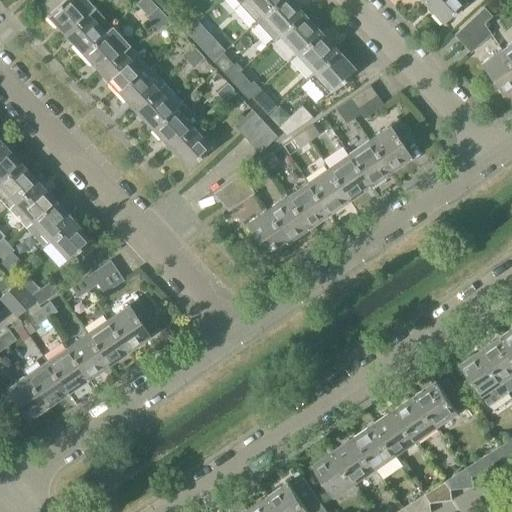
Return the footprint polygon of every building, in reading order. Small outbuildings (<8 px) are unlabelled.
[(65,35),(94,7),(87,0),(47,0),(40,7),(47,14),(46,15),(65,35)] [(235,0),(256,22),(279,0),(235,0)] [(290,0),(279,0),(256,22),(273,41),(279,35),(302,13),(290,0)] [(462,0),(429,0),(425,4),(443,24),(465,3),(462,0)] [(186,33),(204,16),(195,6),(177,23),(186,33)] [(82,54),(112,26),(94,7),(65,35),(82,54)] [(152,24),(164,14),(158,8),(146,18),(152,24)] [(483,25),(490,35),(491,34),(484,24),(492,16),(484,8),(455,35),(463,44),(483,25)] [(296,54),(320,32),(302,13),(279,35),(296,54)] [(158,31),(170,20),(164,14),(152,24),(158,31)] [(470,53),(490,35),(483,25),(463,44),(470,53)] [(130,45),(129,45),(112,26),(82,54),(100,73),(130,45)] [(314,73),(337,51),(320,32),(296,54),(314,73)] [(213,62),(219,55),(225,51),(217,42),(205,53),(213,62)] [(511,67),(511,42),(500,50),(511,67)] [(118,92),(147,64),(130,45),(100,73),(118,92)] [(188,62),(199,52),(193,45),(182,55),(188,62)] [(501,95),(511,87),(511,67),(500,50),(480,64),(501,95)] [(325,96),(331,91),(332,92),(355,70),(337,51),(314,73),(309,78),(325,96)] [(193,68),(204,58),(199,52),(188,62),(193,68)] [(219,55),(213,62),(222,71),(229,65),(219,55)] [(227,72),(234,78),(243,69),(237,63),(227,72)] [(135,111),(165,83),(147,64),(118,92),(135,111)] [(250,97),(260,88),(254,82),(244,90),(250,97)] [(153,130),(183,102),(165,83),(135,111),(153,130)] [(223,100),(234,90),(228,83),(217,93),(223,100)] [(358,108),(377,96),(370,86),(353,97),(358,108)] [(260,88),(250,97),(256,103),(265,95),(260,88)] [(358,108),(361,113),(365,118),(383,105),(377,96),(358,108)] [(361,113),(358,108),(353,97),(344,103),(354,118),(361,113)] [(192,127),(199,121),(183,102),(153,130),(170,149),(193,127),(192,127)] [(346,123),(354,118),(344,103),(336,108),(346,123)] [(286,135),(312,117),(302,105),(279,127),(286,135)] [(261,119),(255,113),(252,110),(234,126),(243,135),(261,119)] [(251,144),(269,128),(261,119),(243,135),(251,144)] [(368,140),(390,171),(410,157),(403,146),(412,140),(398,119),(368,140)] [(303,131),(310,141),(320,135),(313,124),(303,131)] [(188,168),(211,147),(193,127),(170,149),(188,168)] [(251,144),(258,151),(260,153),(277,137),(269,128),(251,144)] [(300,148),(310,141),(303,131),(293,138),(300,148)] [(369,185),(390,171),(368,140),(348,154),(369,185)] [(0,181),(20,163),(2,144),(0,145),(0,181)] [(262,159),(269,169),(278,163),(272,152),(262,159)] [(349,199),(369,185),(348,154),(327,168),(349,199)] [(259,176),(269,169),(262,159),(253,165),(259,176)] [(0,200),(8,209),(38,182),(20,163),(0,181),(0,200)] [(328,213),(349,199),(327,168),(307,182),(328,213)] [(241,188),(220,202),(229,211),(255,193),(241,173),(234,178),(241,188)] [(212,194),(220,202),(241,188),(234,178),(212,194)] [(26,228),(32,222),(55,201),(38,182),(8,209),(26,228)] [(308,227),(328,213),(307,182),(287,196),(308,227)] [(287,241),(308,227),(287,196),(266,210),(287,241)] [(49,241),(72,220),(55,201),(32,222),(49,241)] [(266,255),(287,241),(266,210),(245,224),(266,255)] [(95,248),(89,241),(90,240),(72,220),(49,241),(43,247),(61,266),(67,260),(74,268),(95,248)] [(0,252),(9,244),(2,237),(0,239),(0,252)] [(0,252),(0,256),(4,260),(12,252),(14,250),(9,244),(0,252)] [(4,260),(0,263),(11,274),(22,263),(12,252),(4,260)] [(98,284),(117,270),(110,260),(91,274),(98,284)] [(117,270),(98,284),(104,293),(124,280),(117,270)] [(88,290),(98,284),(91,274),(81,281),(88,290)] [(59,291),(58,290),(52,281),(32,295),(35,300),(39,305),(59,291)] [(78,297),(88,290),(81,281),(71,287),(78,297)] [(35,301),(35,300),(17,282),(0,297),(0,299),(16,317),(25,309),(35,301)] [(143,325),(153,319),(138,298),(129,305),(128,304),(107,319),(129,350),(150,336),(143,325)] [(31,315),(37,325),(47,318),(39,305),(35,300),(35,301),(25,309),(30,316),(31,315)] [(39,305),(47,318),(57,311),(50,302),(41,308),(39,305)] [(108,364),(129,350),(107,319),(87,333),(108,364)] [(0,336),(0,337),(6,347),(16,340),(9,330),(0,336)] [(88,378),(108,364),(87,333),(66,347),(88,378)] [(505,381),(511,375),(511,347),(504,335),(483,349),(505,381)] [(67,392),(88,378),(66,347),(46,361),(67,392)] [(483,396),(505,381),(483,349),(461,364),(483,396)] [(47,406),(67,392),(46,361),(26,375),(47,406)] [(26,420),(47,406),(26,375),(4,389),(26,420)] [(417,395),(438,426),(458,412),(437,381),(417,395)] [(418,440),(438,426),(417,395),(397,409),(418,440)] [(397,454),(418,440),(397,409),(376,423),(397,454)] [(377,468),(397,454),(376,423),(356,437),(377,468)] [(356,482),(377,468),(356,437),(335,451),(356,482)] [(511,459),(511,439),(467,468),(472,477),(495,474),(493,462),(511,459)] [(334,497),(356,482),(335,451),(313,466),(334,497)] [(473,487),(472,477),(467,468),(446,481),(451,490),(473,487)] [(453,500),(451,490),(446,481),(425,495),(431,503),(453,500)] [(269,497),(279,511),(310,511),(290,483),(269,497)] [(431,511),(431,503),(425,495),(404,508),(406,511),(431,511)] [(510,511),(511,511),(511,502),(507,496),(499,501),(506,511),(510,511)] [(279,511),(269,497),(249,511),(279,511)] [(495,511),(506,511),(499,501),(492,505),(495,511)]
